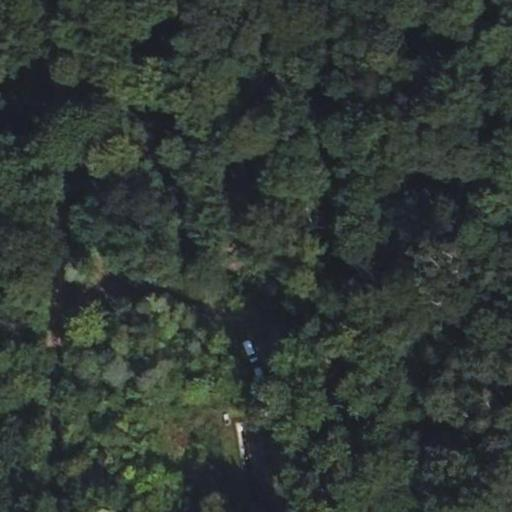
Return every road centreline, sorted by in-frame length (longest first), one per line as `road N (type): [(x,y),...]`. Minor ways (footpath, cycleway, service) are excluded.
road 1 (motorway): [(511,342),(0,421)]
road 2 (unknown): [(46,511),(48,0)]
